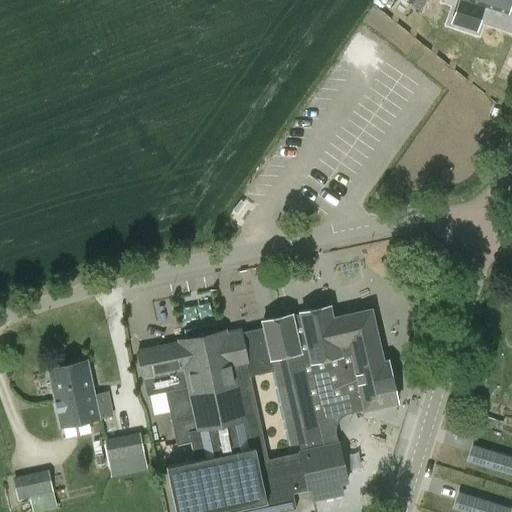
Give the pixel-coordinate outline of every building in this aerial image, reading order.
[(382,0),(398,13),(407,3),(402,0),(382,0)] [(416,0),(415,9),(439,15),(442,0),(416,0)] [(508,14),(511,0),(460,0),(452,24),(477,32),(485,7),(508,14)] [(456,47),(446,60),(485,90),(494,78),(456,47)] [(348,482),(340,449),(339,444),(338,444),(335,430),(337,422),(342,416),(350,413),(357,411),(356,408),(364,406),(365,410),(398,403),(389,361),(384,362),(372,310),(333,319),(330,307),(303,313),(303,315),(295,317),(294,314),(265,321),(266,327),(273,359),(274,359),(277,369),(294,444),(301,442),(303,452),(302,452),(304,460),(310,489),(311,490),(310,490),(312,501),(343,494),(340,483),(348,482)] [(250,375),(277,369),(274,359),(273,359),(266,327),(241,332),(250,375)] [(292,493),(310,489),(304,460),(259,469),(248,419),(250,419),(245,395),(240,396),(236,381),(251,378),(250,375),(241,332),(240,331),(226,334),(226,331),(179,341),(179,343),(139,351),(148,395),(167,391),(181,455),(157,460),(167,511),(279,511),(296,509),(292,493)] [(109,392),(95,395),(87,361),(49,370),(62,427),(113,416),(109,392)] [(140,437),(129,439),(132,458),(144,455),(140,437)] [(117,442),(105,444),(109,462),(121,460),(117,442)] [(511,456),(472,445),(467,462),(511,475),(511,456)] [(49,474),(37,477),(41,495),(53,492),(49,474)] [(18,500),(29,497),(25,479),(13,482),(18,500)] [(458,492),(453,509),(462,511),(510,511),(511,508),(509,508),(458,492)]
